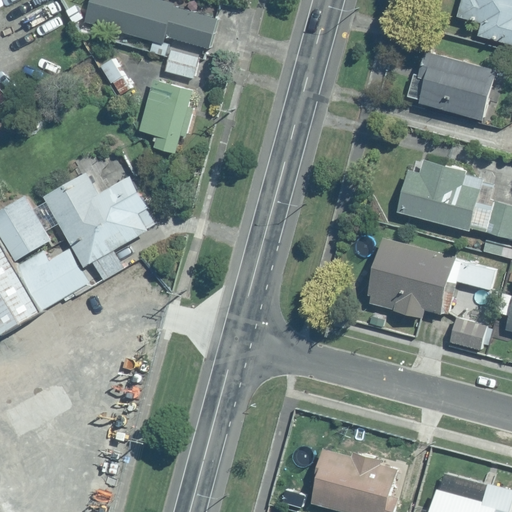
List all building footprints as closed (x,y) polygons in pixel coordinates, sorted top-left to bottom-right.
[(221,19),(159,0),(95,0),(88,22),(157,42),(154,52),(169,57),(173,43),(170,42),(171,37),(212,49),(221,19)] [(484,22),(481,38),(511,44),(511,0),(464,0),(461,16),(484,22)] [(206,60),(174,51),(169,71),(201,80),(206,60)] [(416,73),(410,97),(494,120),(504,84),(499,82),(502,71),(431,52),(425,76),(416,73)] [(137,87),(118,57),(102,67),(121,97),(137,87)] [(154,81),(154,82),(142,131),(158,135),(155,146),(180,153),(184,140),(191,142),(204,93),(154,81)] [(410,171),(399,213),(474,234),(476,229),(494,234),(488,253),(502,257),(507,238),(511,239),(511,204),(499,201),(498,206),(484,202),(490,180),(425,163),(423,174),(410,171)] [(90,173),(48,195),(88,268),(97,263),(107,280),(130,268),(120,250),(161,227),(133,176),(101,193),(90,173)] [(0,226),(20,264),(47,248),(56,242),(30,196),(0,213),(0,226)] [(0,327),(6,338),(47,315),(20,264),(0,226),(0,327)] [(500,268),(386,237),(368,303),(427,319),(429,311),(456,319),(466,282),(494,290),(500,268)] [(73,249),(54,260),(47,248),(20,264),(47,315),(95,287),(86,271),(73,249)] [(458,319),(452,343),(485,351),(490,327),(458,319)] [(7,348),(0,351),(0,373),(16,364),(7,348)] [(385,458),(359,451),(358,457),(329,450),(315,503),(349,511),(397,511),(409,468),(384,462),(385,458)] [(511,511),(511,489),(445,471),(434,511),(511,511)]
